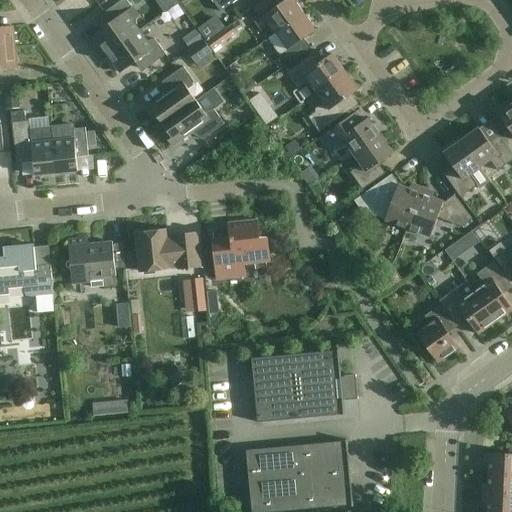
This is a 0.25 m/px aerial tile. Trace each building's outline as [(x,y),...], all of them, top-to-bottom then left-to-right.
[(111,22),(93,35),(106,54),(139,31),(132,22),(139,17),(126,0),(121,0),(104,13),(111,22)] [(155,0),(165,12),(177,2),(175,0),(155,0)] [(235,0),(211,0),(220,12),(235,0)] [(264,0),(247,0),(250,4),(238,13),(241,17),(253,8),(264,0)] [(284,0),(279,4),(276,0),(264,0),(253,8),(260,18),(255,22),(262,30),(270,24),(276,32),(303,13),(293,0),(284,0)] [(315,30),(303,13),(276,32),(267,38),(279,55),(284,52),(291,61),(310,48),(304,38),(315,30)] [(0,48),(15,48),(13,26),(0,27),(0,48)] [(214,52),(237,35),(231,26),(207,43),(214,52)] [(196,29),(186,36),(193,45),(203,38),(196,29)] [(139,31),(106,54),(120,73),(138,60),(145,70),(166,54),(154,38),(146,41),(139,31)] [(196,63),(212,51),(203,39),(187,51),(196,63)] [(15,48),(0,48),(0,70),(17,69),(15,48)] [(316,92),(345,72),(332,53),(316,65),(309,55),(286,71),(298,89),(309,81),(316,92)] [(162,125),(196,101),(188,89),(194,82),(183,66),(162,82),(169,91),(145,108),(154,120),(157,117),(162,125)] [(355,106),(348,97),(358,90),(345,72),(316,92),(324,102),(315,109),(315,112),(308,117),(319,132),(355,106)] [(17,87),(3,88),(6,109),(19,108),(17,87)] [(224,124),(213,109),(216,107),(206,94),(196,102),(196,101),(162,125),(168,132),(164,134),(172,146),(196,129),(203,139),(224,124)] [(511,104),(498,114),(508,128),(499,135),(511,154),(511,104)] [(270,108),(259,117),(266,127),(267,128),(273,123),(278,119),(270,108)] [(34,175),(56,173),(51,127),(29,129),(29,121),(25,121),(25,111),(11,112),(13,135),(16,163),(33,161),(34,175)] [(368,118),(359,124),(352,114),(323,135),(336,152),(346,145),(353,154),(380,136),(368,118)] [(73,125),(51,127),(56,173),(77,171),(76,157),(88,156),(87,147),(86,133),(85,128),(73,129),(73,125)] [(511,160),(511,154),(499,135),(489,142),(479,128),(461,140),(480,167),(490,160),(497,171),(511,160)] [(94,132),(86,133),(87,147),(95,146),(94,132)] [(380,136),(353,154),(360,164),(350,172),(362,189),(385,173),(378,163),(392,153),(380,136)] [(294,140),(286,145),(292,155),(300,150),(294,140)] [(489,180),(480,167),(461,140),(443,153),(453,167),(444,174),(460,197),(477,185),(480,187),(489,180)] [(309,166),(299,173),(308,185),(318,178),(309,166)] [(417,186),(415,191),(398,185),(398,184),(391,174),(353,201),(361,211),(366,207),(372,215),(385,219),(384,220),(407,229),(422,188),(417,186)] [(422,188),(407,229),(430,237),(437,217),(462,227),(472,219),(454,195),(444,202),(426,195),(428,190),(422,188)] [(214,249),(217,279),(244,276),(243,264),(269,261),(267,242),(259,243),(256,221),(228,224),(231,248),(214,249)] [(171,268),(179,267),(179,268),(199,266),(196,233),(175,235),(175,237),(168,238),(167,230),(136,233),(140,271),(171,268)] [(472,232),(446,251),(453,261),(480,242),(472,232)] [(71,268),(72,282),(90,280),(91,287),(116,284),(112,242),(88,244),(87,238),(68,240),(70,261),(66,263),(67,267),(71,268)] [(511,248),(507,252),(500,243),(489,251),(504,272),(511,266),(511,248)] [(53,295),(51,278),(50,263),(35,264),(33,244),(3,247),(3,250),(0,254),(0,294),(9,294),(8,288),(23,287),(24,291),(26,295),(30,296),(35,296),(53,295)] [(474,291),(495,322),(511,309),(511,307),(503,294),(511,287),(511,286),(494,261),(476,274),(484,284),(474,291)] [(495,322),(474,291),(466,281),(439,301),(441,304),(457,326),(467,320),(478,334),(495,322)] [(206,307),(216,306),(214,291),(204,293),(206,307)] [(196,309),(206,307),(204,293),(194,294),(196,309)] [(129,304),(117,305),(120,328),(131,327),(129,304)] [(448,333),(457,326),(441,304),(424,316),(429,324),(417,332),(438,362),(458,348),(448,333)] [(141,315),(132,316),(134,334),(142,333),(141,315)] [(337,350),(251,358),(257,422),(343,414),(343,415),(344,415),(343,400),(346,400),(347,400),(358,399),(357,397),(355,397),(353,378),(356,377),(355,375),(344,376),(344,377),(341,377),(338,349),(337,349),(337,350)] [(126,400),(91,403),(93,418),(127,414),(126,400)] [(511,408),(511,407),(503,413),(511,425),(511,408)] [(345,441),(246,450),(251,511),(275,511),(351,505),(351,506),(353,506),(347,440),(345,440),(345,441)] [(511,443),(508,454),(483,453),(483,463),(488,463),(488,474),(511,474),(511,443)] [(511,495),(511,474),(488,474),(487,485),(482,484),(482,494),(511,495)] [(511,511),(511,495),(482,494),(481,503),(486,504),(485,511),(511,511)]
